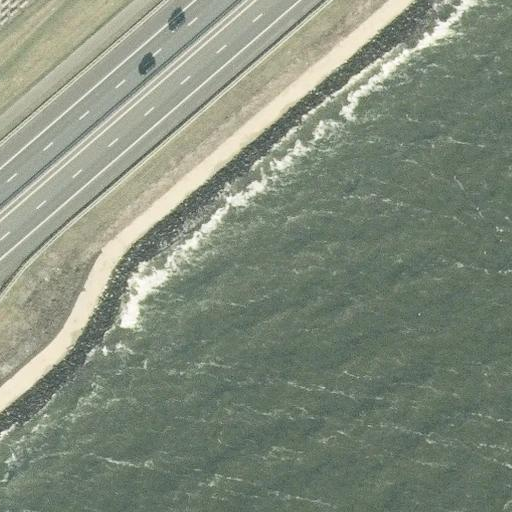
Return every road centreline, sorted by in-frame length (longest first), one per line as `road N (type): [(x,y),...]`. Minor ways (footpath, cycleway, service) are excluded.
road 1 (motorway): [(0,240),(276,0)]
road 2 (motorway): [(212,0),(0,182)]
